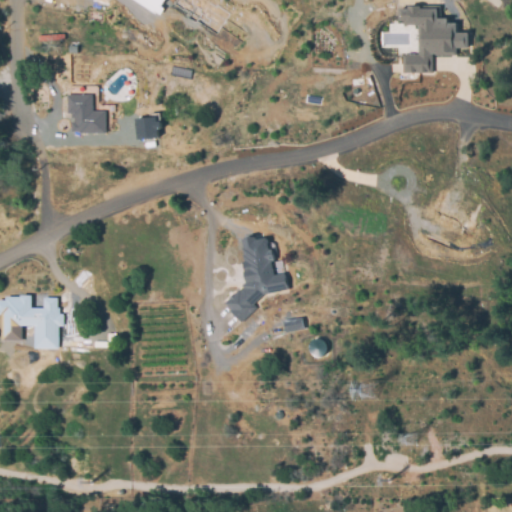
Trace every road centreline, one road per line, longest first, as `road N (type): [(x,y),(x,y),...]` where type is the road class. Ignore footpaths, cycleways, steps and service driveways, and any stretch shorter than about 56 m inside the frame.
road 1 (residential): [(43,230),(164,184),(352,145),(408,121),(467,116),(511,123)]
road 2 (residential): [(41,165),(20,96),(15,0)]
